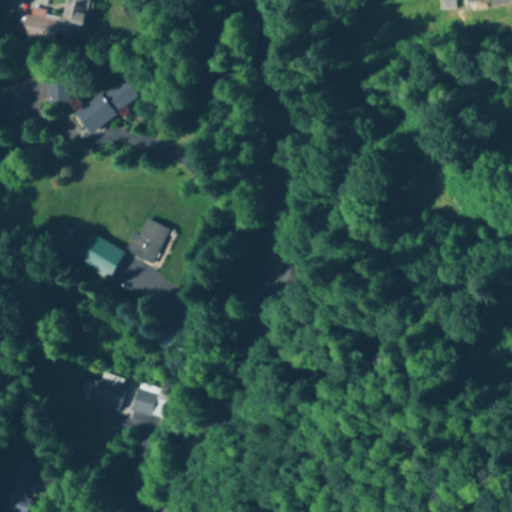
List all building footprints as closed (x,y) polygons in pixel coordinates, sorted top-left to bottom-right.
[(82,0),(65,0),(65,32),(83,32),(82,0)] [(137,95),(121,76),(75,115),(90,134),(137,95)] [(127,251),(154,264),(170,229),(143,217),(127,251)] [(108,279),(124,252),(91,233),(75,261),(108,279)] [(179,332),(163,324),(154,343),(170,351),(179,332)] [(116,411),(124,381),(102,375),(100,383),(83,378),(76,403),(105,411),(106,408),(116,411)] [(145,418),(160,399),(145,387),(129,405),(145,418)] [(36,465),(13,456),(0,490),(0,508),(9,511),(24,511),(33,490),(27,488),(36,465)]
